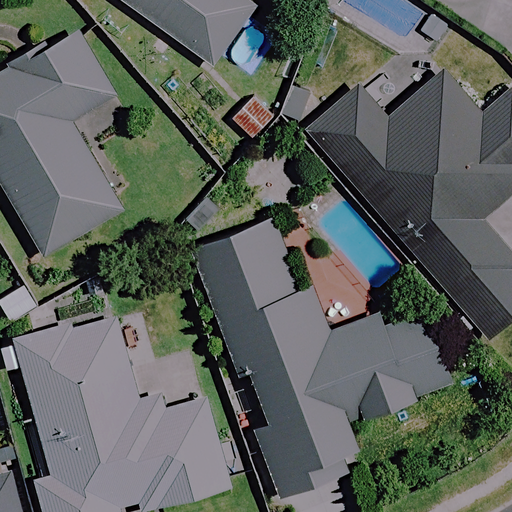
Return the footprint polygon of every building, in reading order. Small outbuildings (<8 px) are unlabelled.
[(109,0),(207,72),(253,10),(239,0),(109,0)] [(109,96),(68,25),(0,63),(0,192),(37,257),(117,210),(66,121),(109,96)] [(511,96),(504,87),(476,111),(438,67),(384,114),(356,83),(302,130),(482,338),(511,311),(511,262),(475,220),(511,187),(511,96)] [(268,117),(244,94),(222,117),(246,140),(268,117)] [(267,217),(184,249),(274,497),(315,482),(309,465),(356,448),(346,422),(448,384),(417,300),(322,335),(304,287),(295,290),(267,217)] [(139,417),(112,316),(11,344),(47,476),(34,480),(42,511),(135,511),(226,487),(202,400),(139,417)]
